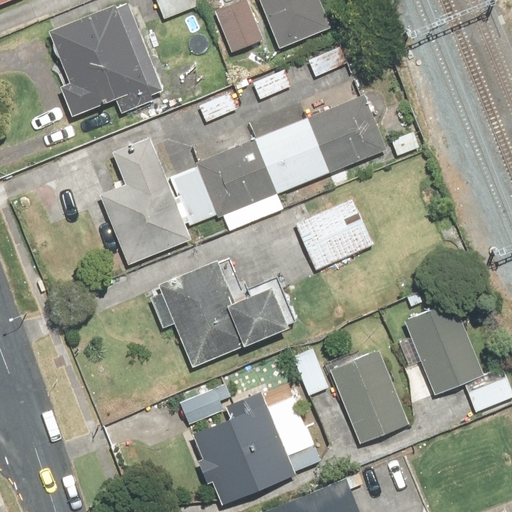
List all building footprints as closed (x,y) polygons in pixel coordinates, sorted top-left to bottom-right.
[(115,112),(158,90),(129,0),(100,0),(47,27),(73,112),(109,94),(115,112)] [(203,0),(158,0),(166,18),(205,2),(203,0)] [(249,0),(231,0),(215,7),(234,53),(266,40),(249,0)] [(327,0),(263,0),(280,42),(335,21),(327,0)] [(347,66),(340,49),(308,61),(315,79),(347,66)] [(292,87),(286,70),(254,83),(260,100),(292,87)] [(351,91),(191,161),(217,219),(377,150),(351,91)] [(241,110),(234,92),(202,105),(209,122),(241,110)] [(432,145),(425,128),(393,140),(400,158),(432,145)] [(178,173),(159,179),(152,144),(103,160),(109,193),(97,197),(111,269),(192,243),(178,173)] [(349,191),(285,217),(305,268),(369,242),(349,191)] [(215,251),(149,276),(183,365),(249,340),(246,330),(287,314),(274,278),(232,294),(215,251)] [(452,293),(388,319),(419,396),(483,371),(452,293)] [(372,344),(317,364),(348,448),(403,427),(372,344)] [(288,472),(262,395),(179,423),(206,500),(288,472)] [(265,511),(356,511),(344,481),(265,511)]
